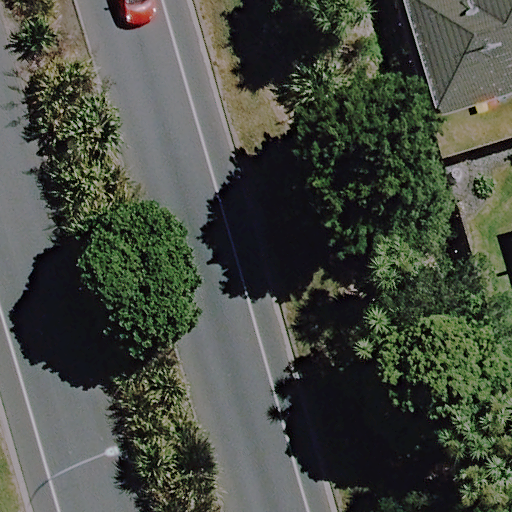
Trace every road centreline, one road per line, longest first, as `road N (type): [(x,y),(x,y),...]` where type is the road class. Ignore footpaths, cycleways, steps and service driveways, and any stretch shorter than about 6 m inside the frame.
road 1 (secondary): [(116,0),(264,511)]
road 2 (secondary): [(100,511),(0,148)]
